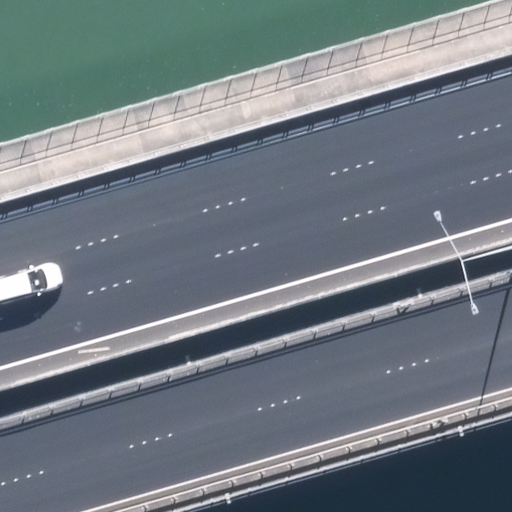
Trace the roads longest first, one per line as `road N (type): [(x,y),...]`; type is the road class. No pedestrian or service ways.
road 1 (motorway): [(511,338),(0,485)]
road 2 (motorway): [(0,323),(511,176)]
